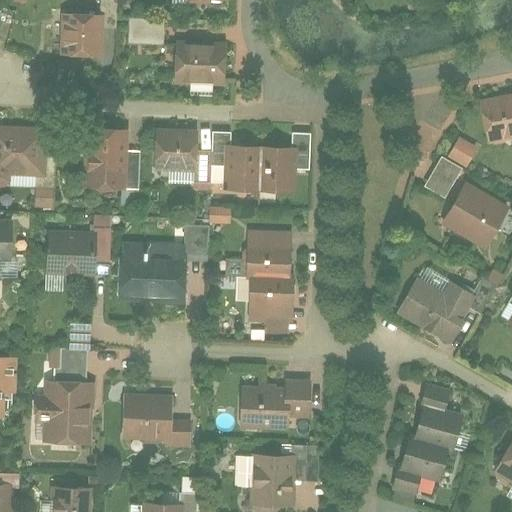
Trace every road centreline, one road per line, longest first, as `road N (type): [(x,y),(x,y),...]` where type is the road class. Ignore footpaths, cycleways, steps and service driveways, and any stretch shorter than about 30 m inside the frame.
road 1 (residential): [(0,83),(310,108)]
road 2 (residential): [(310,108),(323,126),(324,348)]
road 3 (residential): [(511,50),(310,108)]
road 4 (residential): [(152,352),(324,348)]
road 5 (residential): [(397,348),(361,511)]
road 6 (residential): [(310,108),(263,62),(251,0)]
road 7 (residential): [(397,348),(429,352),(511,400)]
